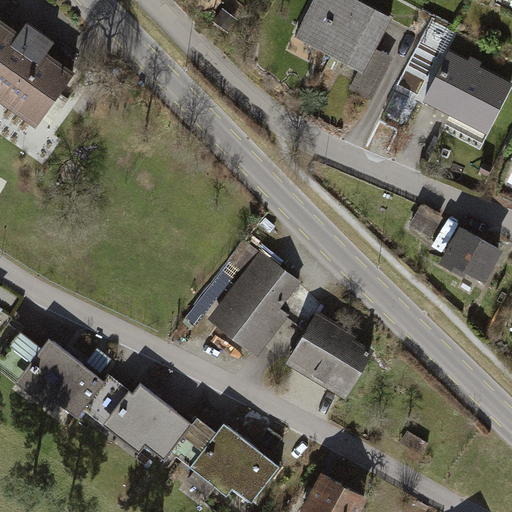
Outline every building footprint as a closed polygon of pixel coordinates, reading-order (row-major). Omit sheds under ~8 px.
[(311,0),(293,35),(294,36),(296,32),(329,50),(328,53),(359,70),(387,17),(355,0),(311,0)] [(89,75),(0,11),(0,100),(47,134),(89,75)] [(450,104),(486,122),(506,84),(446,53),(423,97),(447,110),(450,104)] [(433,222),(415,211),(408,223),(426,233),(433,222)] [(495,247),(460,227),(440,262),(458,272),(460,267),(478,277),(495,247)] [(267,259),(238,295),(266,316),(273,307),(294,280),(267,259)] [(328,320),(331,315),(294,280),(273,307),(303,331),(315,312),(328,320)] [(328,320),(315,312),(303,331),(288,356),(342,389),(367,349),(340,333),(343,329),(328,320)] [(0,358),(22,375),(42,349),(17,330),(0,351),(0,358)] [(100,378),(49,340),(42,349),(22,375),(20,378),(53,403),(54,400),(73,415),(86,399),(101,379),(100,378)] [(86,399),(109,417),(107,419),(140,444),(142,442),(161,457),(173,441),(188,421),(187,420),(137,382),(129,391),(104,372),(100,378),(101,379),(86,399)] [(248,500),(276,464),(224,424),(216,434),(192,415),(187,420),(188,421),(173,441),(198,460),(185,476),(204,490),(214,477),(228,487),(229,485),(248,500)] [(351,511),(361,495),(321,473),(300,511),(301,511),(351,511)]
